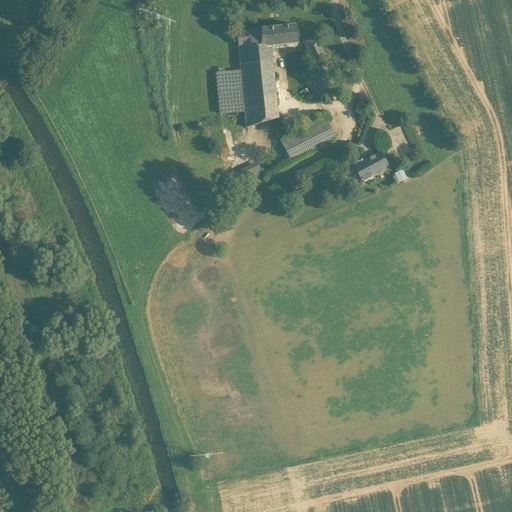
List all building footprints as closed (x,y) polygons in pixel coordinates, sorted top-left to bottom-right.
[(303,26),(241,31),(245,71),(218,74),(222,116),(248,113),(249,128),(287,124),(280,49),(305,47),(303,26)] [(305,42),(307,53),(316,51),(320,72),(329,71),(327,59),(324,59),(323,51),(318,52),(316,40),(305,42)] [(330,119),(283,145),(293,163),(340,138),(330,119)] [(384,154),(365,162),(373,179),(392,171),(384,154)] [(259,162),(239,170),(246,186),(266,178),(259,162)] [(395,172),(398,182),(406,180),(404,169),(395,172)]
